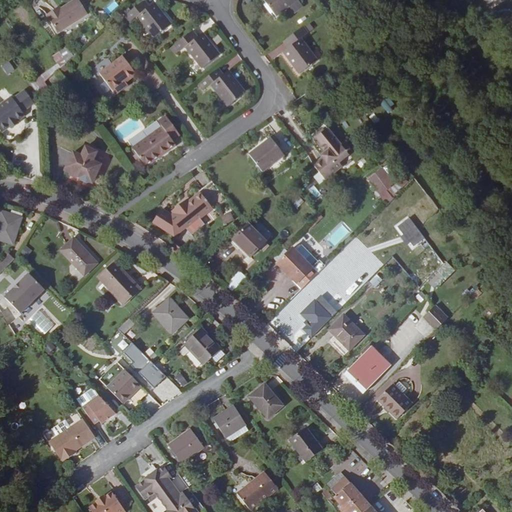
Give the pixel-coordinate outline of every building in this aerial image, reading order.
[(55,9),(46,14),(58,32),(88,13),(79,0),(73,0),(60,8),(56,11),(55,9)] [(149,7),(144,0),(140,4),(145,10),(149,7)] [(289,7),(297,0),(263,0),(276,16),(289,7)] [(294,14),(303,7),(297,0),(289,7),(294,14)] [(171,24),(154,3),(149,7),(145,10),(140,4),(125,15),(130,22),(137,17),(153,39),(171,24)] [(313,29),(308,23),(303,27),(308,33),(313,29)] [(317,61),(301,39),(308,33),(303,27),(303,26),(283,42),(288,48),(282,52),(299,74),(317,61)] [(197,37),(192,31),(189,34),(193,40),(197,37)] [(220,55),(203,33),(197,37),(193,40),(189,34),(173,46),(178,52),(185,47),(202,69),(220,55)] [(73,55),(67,46),(59,51),(66,62),(73,55)] [(178,52),(173,46),(170,49),(175,55),(178,52)] [(66,62),(59,51),(53,56),(61,67),(66,62)] [(136,74),(123,56),(100,74),(115,95),(128,85),(126,82),(136,74)] [(1,66),(6,75),(15,71),(10,61),(1,66)] [(44,82),(58,70),(60,68),(57,63),(30,83),(39,97),(50,89),(44,82)] [(223,75),(218,69),(214,72),(219,78),(223,75)] [(245,93),(228,71),(223,75),(219,78),(214,72),(198,85),(203,91),(211,85),(227,107),(245,93)] [(25,116),(22,112),(34,104),(25,91),(13,99),(11,97),(0,105),(0,125),(4,131),(10,127),(17,122),(25,116)] [(389,112),(394,105),(384,98),(379,106),(389,112)] [(176,145),(172,140),(179,135),(166,116),(158,122),(162,127),(132,148),(145,167),(176,145)] [(339,162),(348,155),(327,128),(314,138),(325,152),(320,156),(322,158),(313,165),(325,180),(342,166),(339,162)] [(284,156),(270,138),(249,155),(262,172),(284,156)] [(79,177),(94,164),(88,158),(96,151),(88,142),(80,148),(75,142),(59,155),(70,167),(70,170),(74,175),(77,175),(79,177)] [(380,183),(375,175),(368,180),(374,188),(380,183)] [(386,191),(380,183),(374,188),(380,195),(386,191)] [(392,199),(386,191),(380,195),(386,204),(392,199)] [(212,208),(201,193),(188,203),(186,200),(172,211),(175,214),(186,229),(212,208)] [(0,240),(13,245),(22,218),(10,214),(1,211),(0,213),(0,240)] [(414,229),(407,220),(401,224),(408,234),(414,229)] [(265,242),(248,225),(232,240),(250,257),(265,242)] [(97,263),(73,238),(60,251),(84,276),(97,263)] [(294,250),(306,262),(311,258),(311,255),(301,246),(298,246),(294,250)] [(319,260),(311,268),(294,250),(292,248),(277,264),(302,289),(325,265),(319,260)] [(0,274),(14,260),(9,255),(0,263),(0,274)] [(435,291),(455,270),(446,262),(427,282),(435,291)] [(138,289),(115,264),(100,278),(124,303),(138,289)] [(233,293),(247,278),(239,271),(225,286),(233,293)] [(21,314),(44,290),(28,275),(19,284),(21,285),(15,290),(14,289),(5,298),(21,314)] [(375,288),(382,280),(377,275),(370,282),(375,288)] [(311,338),(333,316),(317,301),(317,300),(314,297),(298,314),(307,323),(301,329),(311,338)] [(188,319),(169,299),(153,313),(172,333),(188,319)] [(447,320),(435,306),(434,307),(447,320)] [(447,320),(434,307),(423,318),(436,330),(447,320)] [(364,335),(344,315),(330,328),(339,337),(337,339),(349,350),(364,335)] [(124,334),(135,324),(129,319),(118,329),(124,334)] [(221,350),(201,328),(184,344),(204,365),(212,357),(220,350),(221,350)] [(339,337),(330,328),(329,330),(337,339),(339,337)] [(156,389),(159,386),(170,396),(177,388),(132,343),(121,354),(156,389)] [(218,360),(224,355),(220,350),(212,357),(215,360),(217,358),(218,360)] [(154,353),(150,357),(154,361),(158,357),(154,353)] [(382,374),(363,355),(347,371),(361,385),(364,381),(371,387),(382,374)] [(141,386),(117,363),(100,380),(106,387),(121,402),(134,390),(136,391),(141,386)] [(175,377),(182,387),(187,383),(180,374),(175,377)] [(371,387),(364,381),(361,385),(367,390),(371,387)] [(412,404),(392,384),(377,400),(397,419),(412,404)] [(281,407),(274,398),(275,397),(264,385),(250,397),(268,418),(281,407)] [(123,404),(136,391),(134,390),(121,402),(123,404)] [(115,414),(99,397),(83,408),(94,424),(99,421),(101,424),(115,414)] [(245,425),(246,425),(234,406),(213,419),(225,438),(226,438),(245,425)] [(95,437),(83,419),(69,428),(49,443),(62,462),(73,455),(72,453),(76,451),(95,437)] [(52,430),(57,437),(69,428),(64,421),(52,430)] [(229,443),(249,431),(245,425),(226,438),(229,443)] [(322,450),(305,428),(289,440),(306,462),(322,450)] [(182,464),(204,447),(191,430),(169,446),(182,464)] [(200,511),(204,509),(189,488),(180,495),(170,482),(179,475),(170,463),(157,472),(156,471),(145,479),(146,480),(136,487),(145,500),(155,492),(168,510),(165,511),(200,511)] [(250,511),(278,489),(265,472),(237,494),(250,511)] [(371,506),(351,483),(349,482),(341,472),(327,484),(336,495),(334,497),(342,508),(340,510),(341,511),(345,511),(346,511),(365,511),(371,507),(371,506)] [(194,483),(188,474),(182,478),(188,487),(194,483)] [(83,502),(90,511),(107,511),(109,511),(113,511),(120,506),(106,486),(99,491),(98,490),(90,496),(90,497),(83,502)] [(331,497),(326,490),(322,494),(332,505),(334,503),(330,500),(332,499),(331,497)]
